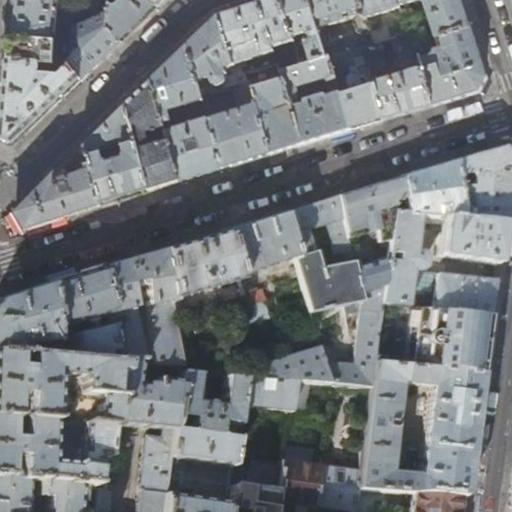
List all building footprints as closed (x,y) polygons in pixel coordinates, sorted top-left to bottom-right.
[(11,0),(8,38),(53,42),(56,15),(60,15),(61,9),(56,9),(56,0),(11,0)] [(156,0),(119,0),(114,5),(108,4),(108,7),(106,28),(120,43),(140,24),(156,8),(156,0)] [(273,0),(249,8),(218,17),(238,86),(246,83),(242,68),(248,66),(247,61),(274,53),(272,49),(293,43),(292,37),(280,0),(273,0)] [(280,0),(292,37),(307,33),(308,37),(304,45),(310,64),(327,59),(307,0),(280,0)] [(374,44),(365,19),(359,0),(307,0),(327,59),(328,58),(361,48),(374,44)] [(359,0),(365,19),(400,7),(399,5),(397,0),(359,0)] [(397,0),(399,5),(416,0),(419,0),(424,2),(439,49),(433,51),(433,54),(417,59),(433,107),(464,97),(479,93),(486,79),(463,8),(460,0),(397,0)] [(108,7),(74,28),(73,43),(77,44),(97,66),(102,62),(120,43),(106,28),(108,7)] [(199,35),(187,47),(196,82),(208,77),(211,86),(213,87),(214,87),(216,87),(221,85),(223,83),(224,89),(232,87),(238,86),(218,17),(217,18),(199,35)] [(414,21),(405,24),(408,33),(409,33),(415,52),(422,50),(426,43),(419,23),(414,21)] [(409,33),(408,33),(391,39),(403,74),(385,80),(383,74),(379,76),(373,56),(384,52),(380,42),(374,44),(361,48),(383,121),(406,115),(433,107),(417,59),(415,52),(409,33)] [(53,42),(8,38),(7,50),(6,61),(49,65),(63,66),(67,62),(55,61),(56,42),(53,42)] [(77,44),(73,43),(70,43),(67,62),(63,66),(64,66),(67,68),(80,81),(81,82),(89,74),(97,66),(77,44)] [(201,97),(198,87),(196,82),(187,47),(164,68),(150,82),(163,128),(167,142),(178,183),(199,177),(221,171),(207,118),(169,130),(169,120),(166,110),(202,100),(201,97)] [(361,48),(328,58),(333,75),(349,70),(351,76),(350,77),(348,78),(348,79),(347,80),(348,82),(351,92),(340,96),(351,131),(368,126),(383,121),(361,48)] [(340,96),(333,75),(328,58),(327,59),(310,64),(280,74),(282,80),(290,106),(294,117),(302,146),(330,138),(351,131),(340,96)] [(49,65),(6,61),(2,103),(0,132),(0,139),(13,146),(49,111),(80,81),(67,68),(57,76),(39,75),(39,70),(48,71),(49,65)] [(282,80),(251,89),(270,156),(291,149),(302,146),(294,117),(287,119),(283,108),(290,106),(282,80)] [(134,98),(125,107),(150,192),(165,188),(178,183),(167,142),(149,147),(145,133),(163,128),(150,82),(134,98)] [(220,108),(205,112),(207,118),(221,171),(250,162),(270,156),(251,89),(249,83),(246,83),(238,86),(232,87),(238,111),(222,115),(220,108)] [(201,97),(207,95),(208,95),(205,85),(198,87),(201,97)] [(207,95),(201,97),(202,100),(203,107),(210,105),(207,95)] [(126,199),(150,192),(125,107),(104,127),(83,147),(101,207),(126,199)] [(54,175),(15,214),(24,230),(66,217),(101,207),(83,147),(73,157),(78,174),(61,179),(60,176),(64,174),(64,168),(66,167),(65,166),(66,165),(65,164),(54,175)] [(452,163),(453,177),(469,176),(468,188),(460,188),(459,182),(454,182),(459,222),(499,227),(503,202),(509,160),(498,149),(452,163)] [(454,182),(453,177),(452,163),(423,172),(400,179),(401,197),(403,216),(415,217),(432,219),(432,210),(440,206),(442,215),(437,215),(436,219),(440,220),(459,222),(454,182)] [(345,195),(335,198),(347,259),(348,264),(356,303),(358,303),(376,305),(389,214),(391,214),(387,202),(401,197),(400,179),(356,192),(345,195)] [(308,206),(279,215),(291,258),(306,314),(356,303),(348,264),(318,271),(313,254),(310,255),(304,232),(323,226),(330,258),(339,256),(340,260),(347,259),(335,198),(308,206)] [(403,216),(391,214),(389,214),(376,305),(378,305),(486,316),(491,282),(415,273),(420,269),(422,259),(419,253),(410,252),(415,217),(403,216)] [(244,226),(221,233),(233,276),(291,258),(279,215),(244,226)] [(499,227),(459,222),(440,220),(435,257),(493,266),(499,227)] [(190,242),(160,251),(170,316),(177,314),(175,298),(234,281),(233,276),(221,233),(190,242)] [(131,260),(99,269),(114,359),(117,360),(139,362),(125,286),(132,284),(133,286),(134,286),(135,287),(136,288),(137,288),(138,288),(139,288),(152,364),(177,367),(170,316),(160,251),(131,260)] [(75,276),(46,285),(51,331),(99,317),(102,329),(68,336),(74,362),(116,366),(117,360),(114,359),(99,269),(75,276)] [(53,360),(51,331),(46,285),(19,294),(3,298),(0,299),(0,354),(19,356),(18,347),(36,345),(37,358),(53,360)] [(238,297),(246,326),(263,321),(258,304),(261,303),(258,292),(238,297)] [(378,305),(376,305),(358,303),(350,367),(320,364),(326,385),(366,388),(370,365),(378,305)] [(253,352),(261,381),(292,384),(326,386),(326,385),(320,364),(316,349),(278,361),(274,346),(253,352)] [(37,358),(19,356),(0,354),(0,419),(8,420),(9,403),(12,403),(12,399),(17,399),(16,403),(19,403),(18,421),(46,424),(50,379),(72,381),(75,386),(74,398),(90,400),(87,428),(107,430),(107,424),(116,366),(74,362),(53,360),(37,358)] [(478,374),(370,365),(355,471),(352,492),(380,493),(399,494),(460,497),(469,440),(478,374)] [(137,369),(116,366),(107,424),(161,430),(159,440),(145,438),(134,511),(109,511),(112,493),(105,492),(107,480),(99,479),(98,488),(94,511),(158,511),(178,384),(153,381),(149,380),(148,387),(135,386),(137,369)] [(222,511),(237,407),(241,380),(180,375),(178,384),(158,511),(222,511)] [(272,511),(274,504),(280,463),(284,436),(288,411),(292,384),(261,381),(262,382),(241,380),(237,407),(258,409),(257,419),(248,419),(244,444),(251,457),(242,511),(272,511)] [(300,413),(288,411),(284,436),(296,438),(300,413)] [(6,435),(8,420),(0,419),(0,479),(2,479),(4,459),(14,460),(13,475),(8,474),(7,480),(37,483),(88,487),(92,458),(102,459),(107,430),(87,428),(78,427),(76,453),(70,453),(69,465),(64,468),(44,466),(47,430),(56,431),(57,425),(46,424),(18,421),(16,436),(6,435)] [(355,471),(280,463),(274,504),(341,511),(348,511),(352,492),(355,471)] [(7,480),(2,479),(0,479),(0,511),(20,511),(22,496),(28,497),(26,511),(32,511),(37,483),(7,480)] [(94,511),(98,488),(88,487),(37,483),(32,511),(94,511)] [(377,511),(380,493),(352,492),(348,511),(377,511)] [(458,511),(460,497),(399,494),(399,502),(401,502),(399,511),(458,511)]
